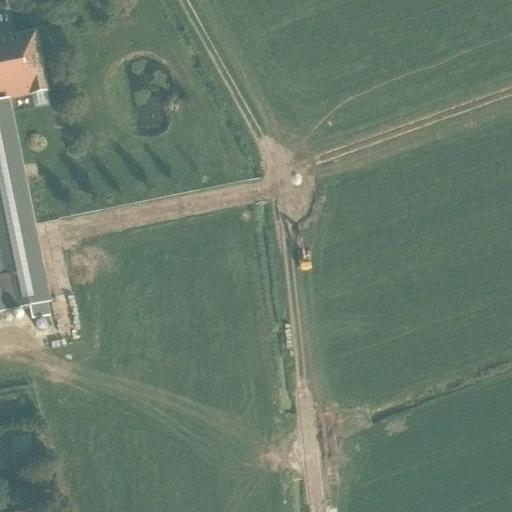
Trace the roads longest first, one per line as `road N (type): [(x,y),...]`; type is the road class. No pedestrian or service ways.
road 1 (track): [(180,0),(281,185),(315,511)]
road 2 (track): [(28,238),(281,185)]
